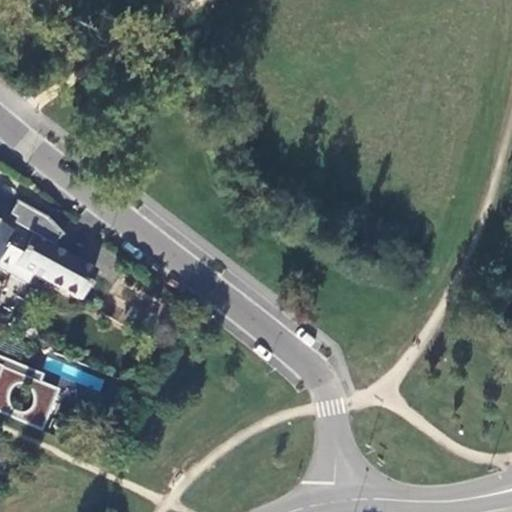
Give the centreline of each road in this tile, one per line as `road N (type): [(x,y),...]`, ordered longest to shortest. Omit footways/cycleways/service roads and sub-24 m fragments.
road 1 (tertiary): [(334,504),(326,385),(0,118)]
road 2 (tertiary): [(334,504),(462,503),(511,487)]
